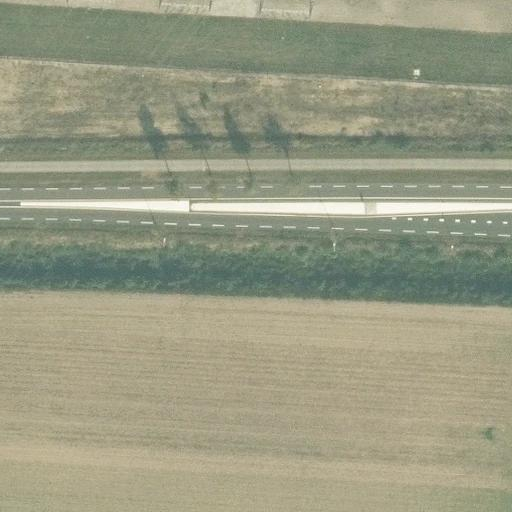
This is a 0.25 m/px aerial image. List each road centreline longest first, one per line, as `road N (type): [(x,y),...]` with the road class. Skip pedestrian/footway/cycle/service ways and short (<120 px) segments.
road 1 (secondary): [(0,213),(511,229)]
road 2 (secondary): [(511,193),(0,197)]
